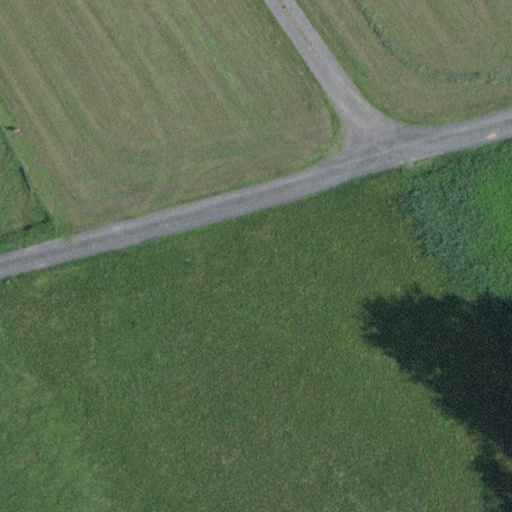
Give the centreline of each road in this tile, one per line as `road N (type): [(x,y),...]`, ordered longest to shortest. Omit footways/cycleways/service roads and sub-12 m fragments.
road 1 (track): [(0,265),(511,119)]
road 2 (track): [(278,0),(384,151)]
